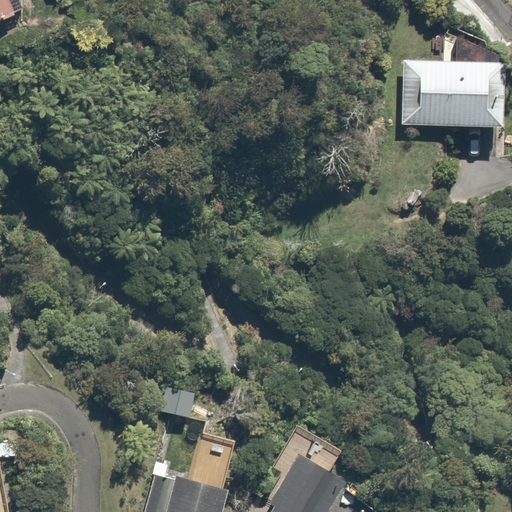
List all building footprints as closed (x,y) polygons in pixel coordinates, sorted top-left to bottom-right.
[(0,0),(0,29),(19,23),(10,0),(0,0)] [(510,144),(511,121),(511,63),(485,61),(486,44),(443,40),(440,69),(398,65),(392,133),(510,144)] [(278,475),(261,501),(276,511),(341,511),(371,470),(301,423),(269,469),(278,475)] [(230,511),(245,454),(191,440),(184,467),(157,460),(143,511),(230,511)] [(0,511),(21,511),(13,458),(0,459),(0,511)]
